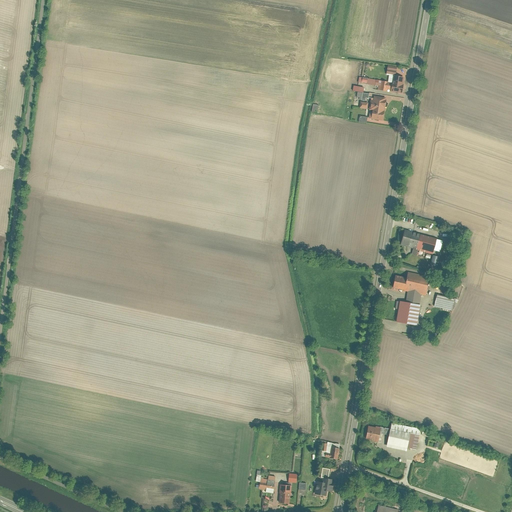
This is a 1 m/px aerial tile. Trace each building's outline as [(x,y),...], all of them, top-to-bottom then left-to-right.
[(386,65),(385,73),(395,75),(396,67),(386,65)] [(403,77),(392,75),(391,83),(390,91),(400,93),(403,77)] [(357,83),(378,86),(379,80),(358,77),(357,83)] [(390,91),(391,83),(379,80),(378,86),(378,89),(390,91)] [(368,93),(361,92),(360,100),(364,101),(365,98),(368,98),(368,93)] [(385,97),(373,96),(373,101),(369,100),(368,109),(372,109),(371,111),(369,111),(368,119),(382,120),(385,97)] [(399,245),(415,249),(419,234),(404,230),(399,245)] [(435,238),(419,234),(415,249),(431,254),(432,250),(435,238)] [(432,250),(439,251),(442,240),(435,238),(432,250)] [(429,276),(407,272),(405,278),(403,289),(403,290),(407,291),(420,294),(425,295),(429,276)] [(405,278),(394,275),(391,287),(403,289),(405,278)] [(407,291),(405,302),(418,305),(420,294),(407,291)] [(453,299),(435,294),(433,306),(450,311),(453,299)] [(405,302),(399,301),(395,322),(415,326),(419,305),(418,305),(405,302)] [(390,423),(389,429),(417,435),(419,429),(390,423)] [(367,426),(365,438),(377,441),(379,433),(380,427),(375,426),(374,427),(367,426)] [(417,435),(389,429),(387,435),(385,447),(404,451),(405,447),(416,449),(419,436),(417,435)] [(339,449),(330,447),(329,454),(329,457),(337,459),(339,449)] [(329,469),(320,467),(319,477),(322,478),(328,479),(329,469)] [(297,475),(289,473),(287,481),(296,483),(297,475)] [(268,479),(261,478),(260,482),(259,489),(266,490),(266,487),(273,488),(275,480),(274,480),(268,479)] [(325,496),(326,491),(331,492),(333,479),(328,479),(322,478),(321,482),(316,481),(314,494),(325,496)] [(290,486),(279,485),(278,503),(289,504),(290,486)]
